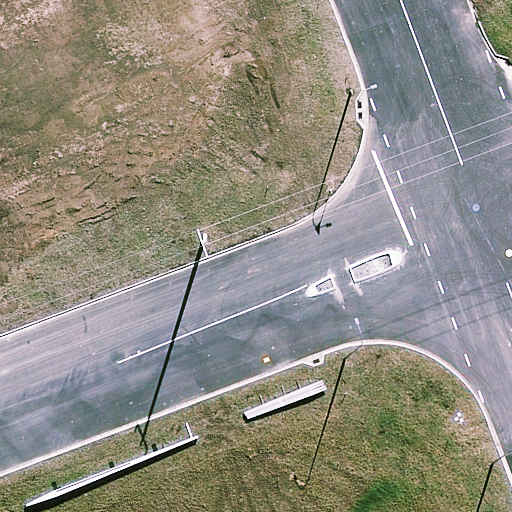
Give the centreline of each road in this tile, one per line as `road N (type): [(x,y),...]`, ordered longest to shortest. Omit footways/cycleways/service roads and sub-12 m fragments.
road 1 (unclassified): [(480,222),(0,400)]
road 2 (unclassified): [(480,222),(398,0)]
